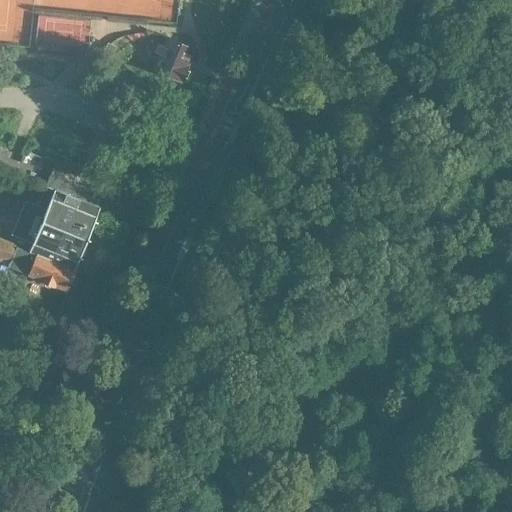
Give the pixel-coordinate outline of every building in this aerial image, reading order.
[(155,32),(155,34),(152,41),(160,44),(156,51),(160,53),(154,68),(182,81),(195,49),(155,32)] [(130,62),(115,56),(111,63),(127,69),(130,62)] [(174,93),(179,83),(169,78),(164,88),(174,93)] [(70,219),(91,227),(105,195),(72,181),(72,182),(52,173),(46,186),(40,201),(48,204),(47,207),(71,217),(70,219)] [(74,269),(91,227),(70,219),(71,217),(47,207),(48,206),(42,204),(37,204),(32,205),(28,208),(23,212),(20,216),(19,220),(18,224),(18,229),(19,233),(21,237),(24,241),(27,244),(31,246),(29,250),(74,269)] [(10,261),(17,245),(0,238),(0,257),(2,259),(10,262),(10,261)] [(74,269),(29,250),(17,245),(10,261),(17,264),(18,261),(24,263),(20,272),(65,290),(74,269)]
